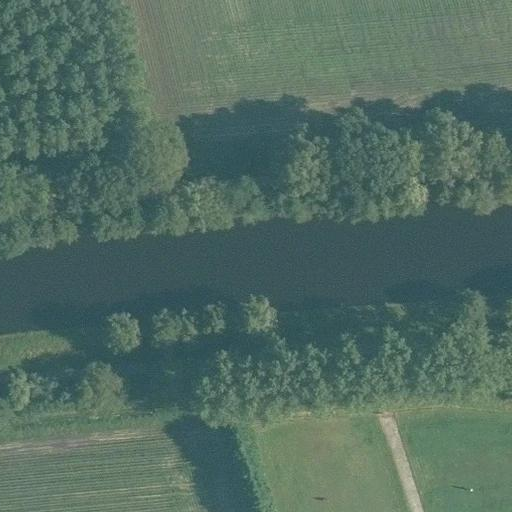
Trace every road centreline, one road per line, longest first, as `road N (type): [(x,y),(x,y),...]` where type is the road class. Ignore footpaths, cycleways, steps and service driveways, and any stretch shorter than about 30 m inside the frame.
road 1 (track): [(0,215),(511,173)]
road 2 (track): [(0,354),(511,316)]
